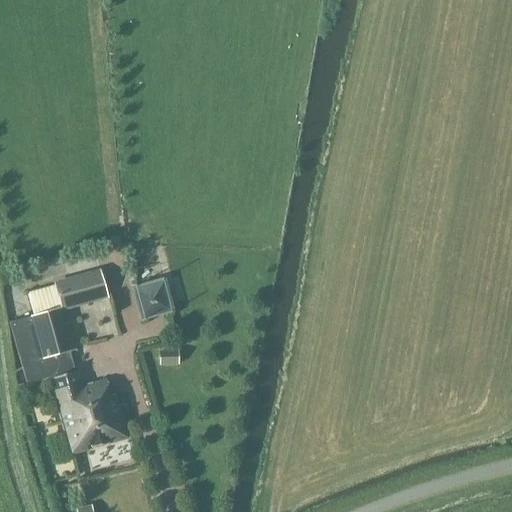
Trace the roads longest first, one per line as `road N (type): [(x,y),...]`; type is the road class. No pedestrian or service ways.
road 1 (track): [(275,511),(375,0)]
road 2 (unclassified): [(511,469),(401,496),(369,511)]
